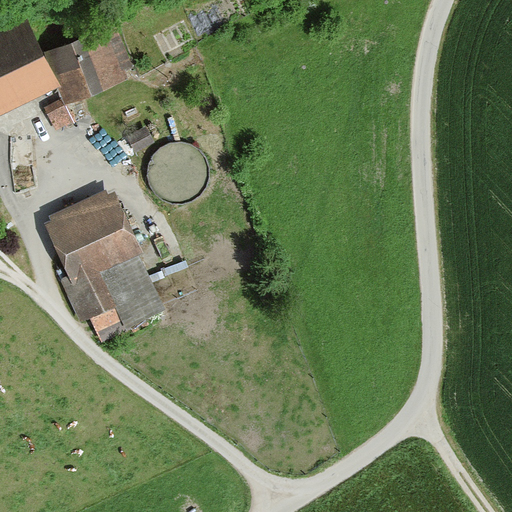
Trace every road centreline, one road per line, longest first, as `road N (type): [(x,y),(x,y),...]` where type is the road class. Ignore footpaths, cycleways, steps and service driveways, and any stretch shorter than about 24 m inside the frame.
road 1 (residential): [(277,511),(394,432),(428,384),(420,132),(423,75),(443,0)]
road 2 (track): [(287,504),(103,359),(19,278),(0,272)]
road 3 (track): [(53,308),(25,219),(77,178),(110,178),(171,255)]
road 4 (track): [(488,511),(416,410)]
